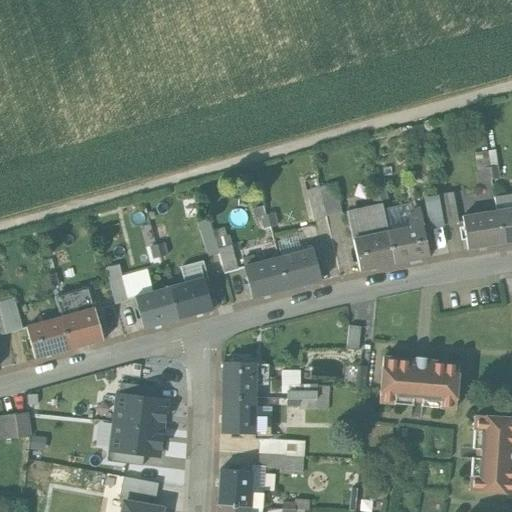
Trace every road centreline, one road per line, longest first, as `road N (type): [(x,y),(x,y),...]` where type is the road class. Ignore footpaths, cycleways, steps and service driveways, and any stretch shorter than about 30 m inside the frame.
road 1 (residential): [(511,261),(411,276),(202,329)]
road 2 (residential): [(202,329),(0,389)]
road 3 (residential): [(200,511),(202,329)]
